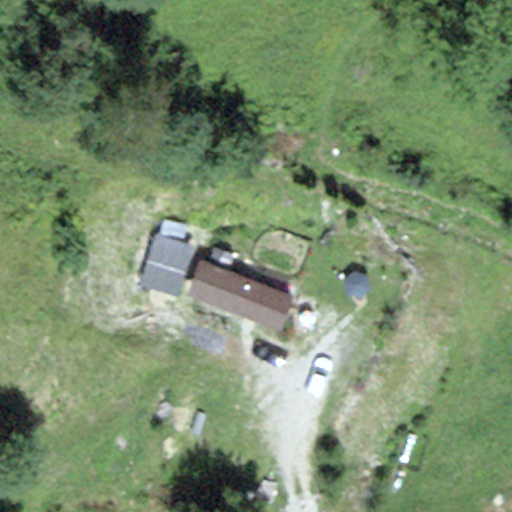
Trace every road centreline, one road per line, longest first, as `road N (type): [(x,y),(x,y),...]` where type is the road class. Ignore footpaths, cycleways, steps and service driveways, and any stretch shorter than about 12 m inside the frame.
road 1 (track): [(305,511),(282,462),(300,379),(285,356),(239,346),(166,373),(0,481)]
road 2 (track): [(305,215),(335,98)]
